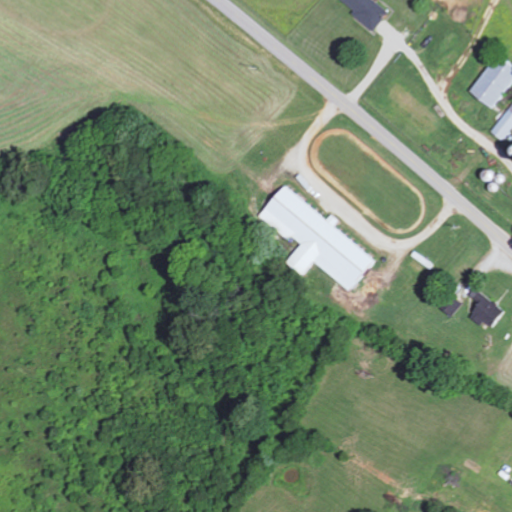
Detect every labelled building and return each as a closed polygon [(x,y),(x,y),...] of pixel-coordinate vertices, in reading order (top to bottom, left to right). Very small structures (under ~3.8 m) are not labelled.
[(371,30),(387,11),(373,0),(341,0),(354,10),(351,14),(371,30)] [(491,109),(511,82),(511,65),(497,54),(468,91),(491,109)] [(511,128),(511,103),(490,132),(502,141),(511,128)] [(373,260),(332,227),(334,224),(284,185),(260,216),(291,240),(293,237),(302,244),(287,263),(302,275),(313,262),(349,290),(373,260)] [(492,327),(503,308),(482,296),(469,318),(481,325),(483,321),(492,327)]
